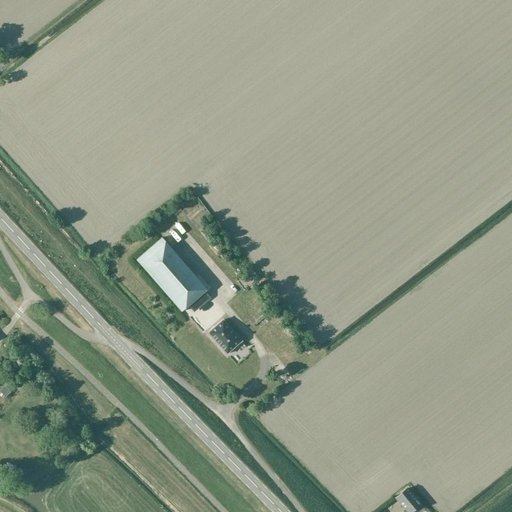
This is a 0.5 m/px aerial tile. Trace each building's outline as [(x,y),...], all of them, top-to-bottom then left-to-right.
[(137,260),(182,311),(207,289),(163,237),(137,260)] [(253,270),(248,275),(253,282),(259,277),(253,270)] [(224,288),(226,294),(233,292),(230,286),(224,288)] [(209,332),(208,333),(209,334),(226,353),(227,354),(228,354),(228,353),(241,342),(242,341),(241,340),(241,341),(240,340),(224,321),(223,320),(222,321),(209,333),(209,332)] [(11,392),(5,386),(0,390),(5,397),(11,392)] [(417,511),(424,507),(421,504),(407,487),(395,498),(407,511),(417,511)]
